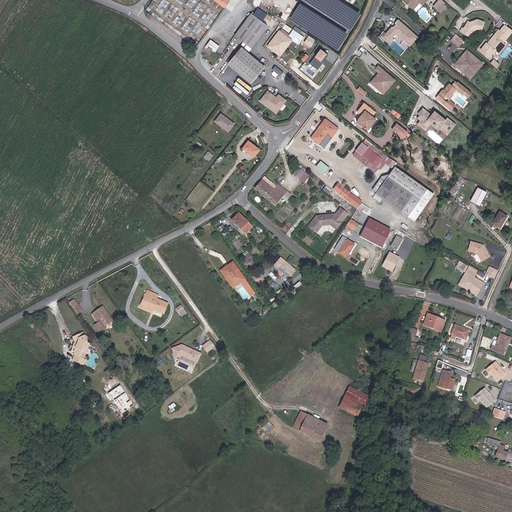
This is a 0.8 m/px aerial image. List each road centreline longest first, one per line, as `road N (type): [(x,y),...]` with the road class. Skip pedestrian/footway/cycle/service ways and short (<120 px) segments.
road 1 (unclassified): [(511,323),(318,266),(239,196)]
road 2 (unclassified): [(239,196),(0,328)]
road 3 (unclassified): [(274,136),(135,15)]
road 4 (unclassified): [(378,0),(361,38),(299,124),(282,135)]
